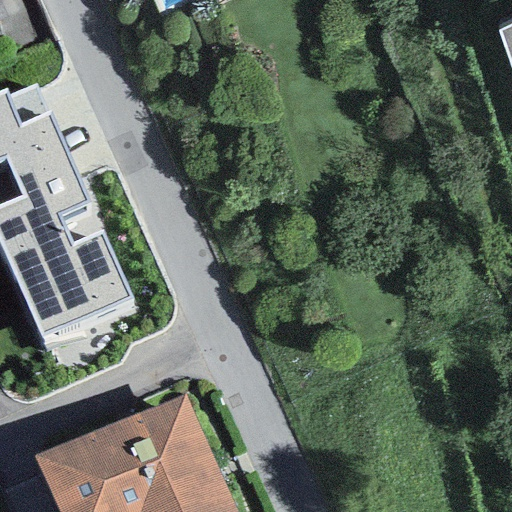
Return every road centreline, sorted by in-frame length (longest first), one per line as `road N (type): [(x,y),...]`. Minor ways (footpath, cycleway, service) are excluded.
road 1 (tertiary): [(232,338),(79,0)]
road 2 (residential): [(232,338),(0,442)]
road 3 (tertiary): [(309,511),(232,338)]
